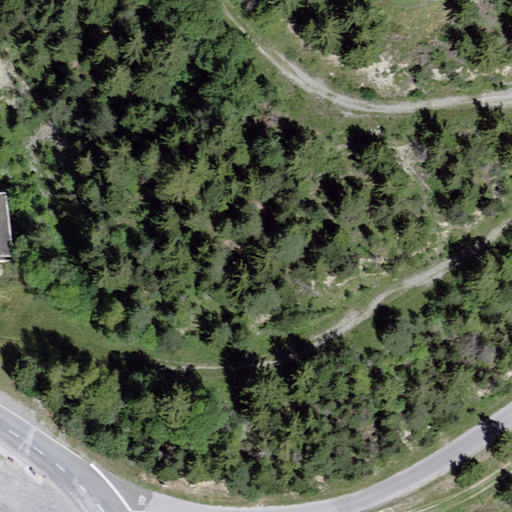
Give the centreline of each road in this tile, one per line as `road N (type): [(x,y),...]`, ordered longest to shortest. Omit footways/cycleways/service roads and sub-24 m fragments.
road 1 (track): [(0,329),(119,361),(213,373),(288,365),(416,290),(511,220)]
road 2 (track): [(511,100),(387,115),(351,110),(294,75),(218,0)]
road 3 (unclassified): [(511,421),(447,464),(325,511)]
road 4 (tertiary): [(0,418),(75,475),(104,511)]
